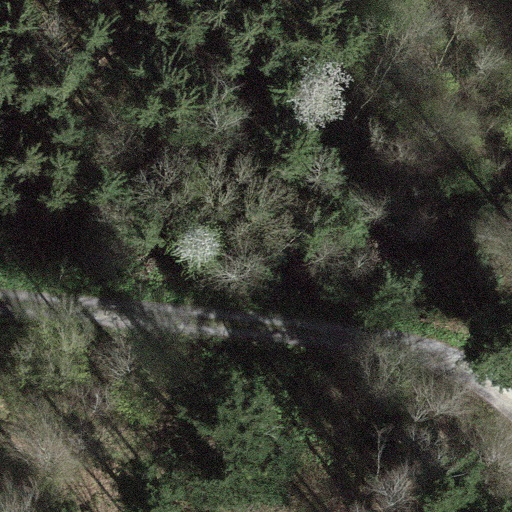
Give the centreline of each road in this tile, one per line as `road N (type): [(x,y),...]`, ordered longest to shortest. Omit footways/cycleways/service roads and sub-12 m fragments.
road 1 (track): [(511,388),(471,359),(399,342),(0,292)]
road 2 (track): [(0,395),(69,416),(248,511)]
